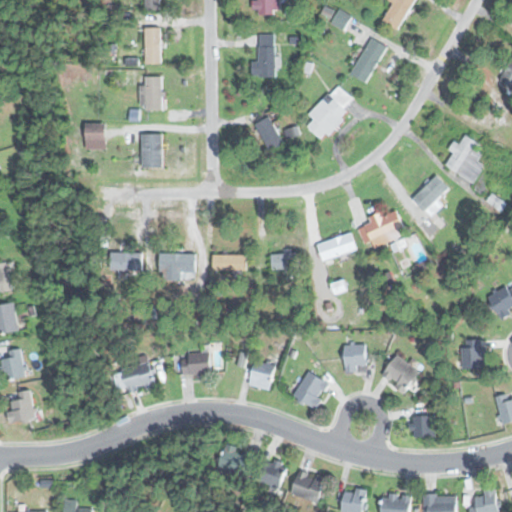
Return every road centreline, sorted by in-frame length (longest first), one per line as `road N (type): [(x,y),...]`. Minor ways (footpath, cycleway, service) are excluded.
road 1 (residential): [(511,450),(441,463),(391,461),(252,417),(202,412),(154,419),(77,450),(0,457)]
road 2 (residential): [(474,0),(410,110),(358,168),(298,190),(132,195)]
road 3 (residential): [(207,0),(211,193)]
